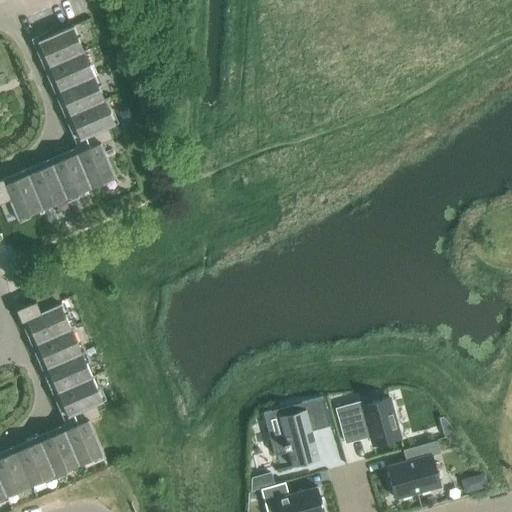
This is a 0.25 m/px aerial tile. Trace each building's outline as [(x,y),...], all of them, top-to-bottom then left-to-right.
[(72,26),(37,41),(48,66),(82,51),(72,27),(72,26)] [(82,51),(48,66),(58,90),(93,75),(82,51)] [(93,75),(58,90),(69,115),(103,100),(93,75)] [(103,100),(69,115),(80,140),(85,137),(106,128),(110,127),(114,125),(103,100)] [(114,125),(110,127),(115,138),(124,135),(119,123),(114,125)] [(106,128),(85,137),(89,147),(100,142),(101,143),(111,139),(106,128)] [(89,147),(75,153),(90,187),(115,177),(101,143),(100,142),(89,147)] [(75,153),(51,164),(66,198),(90,187),(75,153)] [(26,169),(24,169),(41,209),(66,198),(51,164),(28,174),(26,169)] [(24,169),(0,179),(0,180),(8,199),(16,219),(41,209),(24,169)] [(0,180),(0,202),(8,199),(0,180)] [(8,199),(0,202),(0,208),(7,223),(16,219),(8,199)] [(21,322),(26,320),(25,318),(39,312),(35,302),(16,310),(21,322)] [(39,312),(25,318),(26,320),(35,343),(70,328),(59,303),(39,312)] [(70,328),(35,343),(46,367),(80,352),(70,328)] [(46,367),(57,392),(91,377),(80,352),(46,367)] [(57,392),(68,416),(73,414),(94,405),(102,402),(91,377),(57,392)] [(303,410),(278,417),(287,452),(291,467),(319,459),(311,431),(330,425),(322,397),(301,402),(303,410)] [(359,401),(334,408),(344,442),(369,435),(372,445),(399,438),(389,398),(361,406),(360,404),(359,401)] [(94,405),(73,414),(77,424),(88,419),(89,420),(92,418),(99,416),(94,405)] [(77,424),(64,430),(78,464),(103,453),(89,420),(88,419),(77,424)] [(39,441),(54,475),(78,464),(64,430),(39,441)] [(405,462),(386,467),(395,499),(440,486),(432,455),(439,453),(436,440),(407,448),(411,460),(405,462)] [(39,441),(14,451),(29,485),(54,475),(39,441)] [(14,451),(0,457),(0,484),(5,496),(29,485),(14,451)] [(251,478),(251,490),(273,484),(270,473),(251,478)] [(484,475),(462,481),(465,493),(487,487),(484,475)] [(284,482),(260,489),(265,508),(277,505),(279,511),(323,511),(317,487),(288,495),(284,482)]
